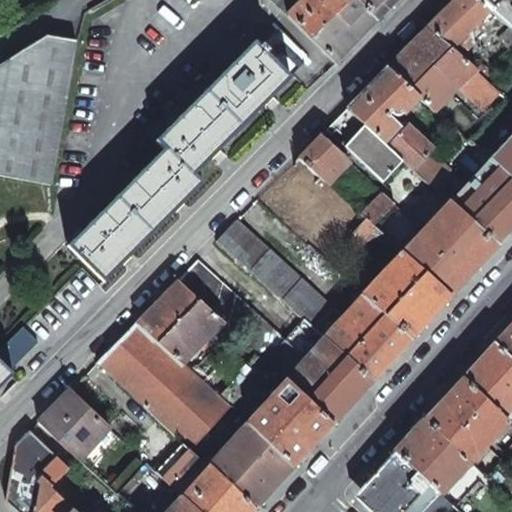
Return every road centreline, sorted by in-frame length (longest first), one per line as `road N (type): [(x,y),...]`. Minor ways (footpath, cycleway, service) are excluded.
road 1 (residential): [(0,435),(432,0)]
road 2 (tertiary): [(511,284),(316,497)]
